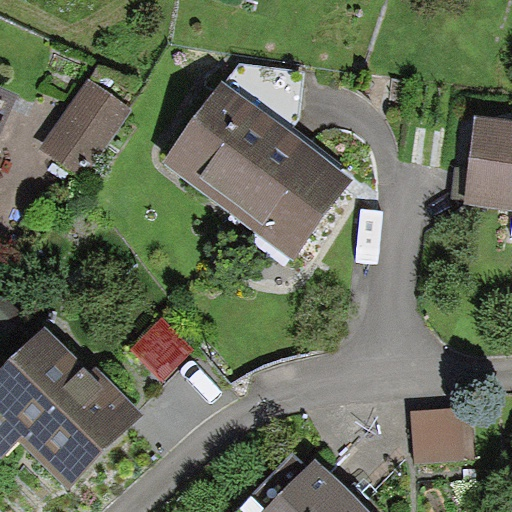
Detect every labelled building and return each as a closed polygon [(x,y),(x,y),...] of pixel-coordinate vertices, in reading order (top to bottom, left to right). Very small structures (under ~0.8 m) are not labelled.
[(237,74),(174,160),(293,247),(341,182),(289,143),(297,81),(237,74)] [(0,124),(9,103),(0,99),(0,124)] [(511,130),(476,127),(470,200),(511,203),(511,130)] [(127,421),(45,341),(0,387),(0,449),(3,452),(22,432),(71,479),(127,421)] [(469,415),(416,417),(418,460),(471,458),(469,415)] [(354,511),(315,473),(276,511),(354,511)]
